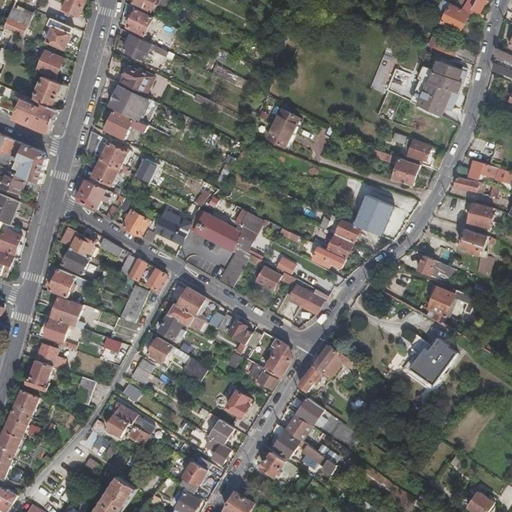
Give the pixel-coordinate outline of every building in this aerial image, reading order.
[(82,16),(88,0),(69,0),(66,9),(70,11),(68,14),(72,16),(73,12),(82,16)] [(152,11),(157,0),(135,0),(135,2),(152,11)] [(487,0),(477,0),(474,7),(482,11),(487,0)] [(9,22),(28,31),(37,10),(37,9),(18,1),(9,22)] [(461,32),(472,12),(453,2),(443,22),(447,25),(446,27),(457,32),(459,30),(461,32)] [(170,24),(166,21),(139,8),(130,26),(147,34),(154,19),(169,26),(170,24)] [(73,34),(76,27),(53,17),(50,24),(55,26),(73,34)] [(25,39),(25,38),(28,31),(9,22),(8,26),(5,31),(14,35),(12,40),(6,54),(0,51),(0,61),(7,65),(9,60),(18,36),(25,39)] [(178,34),(180,28),(170,24),(169,26),(168,29),(178,34)] [(67,49),(73,34),(55,26),(49,41),(67,49)] [(14,35),(5,31),(0,28),(0,39),(1,40),(3,36),(12,40),(14,35)] [(146,60),(152,48),(155,43),(131,32),(129,38),(131,39),(126,50),(146,60)] [(428,44),(437,48),(441,38),(433,34),(428,44)] [(459,45),(441,38),(437,48),(455,55),(459,45)] [(169,56),(171,51),(155,43),(152,48),(169,56)] [(511,54),(498,47),(496,54),(511,62),(511,54)] [(66,58),(47,50),(39,69),(58,77),(66,58)] [(439,72),(458,80),(463,69),(443,61),(439,71),(439,72)] [(511,70),(495,62),(494,68),(511,78),(511,70)] [(213,73),(243,89),(248,81),(218,65),(213,73)] [(125,74),(121,82),(124,84),(143,93),(146,95),(147,95),(156,76),(146,71),(145,73),(131,66),(127,75),(125,74)] [(426,66),(422,78),(430,81),(434,83),(438,72),(439,72),(439,71),(426,66)] [(462,81),(458,80),(439,72),(438,72),(434,83),(453,90),(458,92),(462,81)] [(56,107),(65,84),(47,77),(45,83),(43,82),(38,94),(40,95),(38,99),(47,103),(56,107)] [(430,81),(423,79),(414,101),(421,105),(430,81)] [(444,116),(447,108),(453,90),(434,83),(430,81),(421,105),(444,116)] [(143,93),(124,84),(115,101),(134,111),(142,96),(143,93)] [(24,93),(27,94),(28,91),(23,89),(23,87),(19,85),(17,90),(18,91),(24,93)] [(451,110),(458,92),(453,90),(447,108),(451,110)] [(223,105),(200,94),(198,99),(220,110),(223,105)] [(156,100),(147,95),(146,95),(145,97),(145,99),(154,103),(156,100)] [(511,103),(498,96),(492,106),(509,114),(511,108),(511,103)] [(52,132),(61,109),(56,107),(47,103),(45,108),(26,100),(18,118),(52,132)] [(159,108),(161,102),(156,100),(154,103),(153,105),(159,108)] [(444,116),(421,105),(420,107),(444,116)] [(143,121),(117,108),(108,128),(126,138),(133,124),(146,131),(149,124),(143,121)] [(302,117),(285,109),(279,121),(276,120),(275,122),(278,124),(271,138),(287,146),(302,117)] [(149,124),(156,127),(159,121),(147,115),(143,121),(149,124)] [(18,169),(17,172),(29,177),(42,183),(50,158),(46,151),(0,131),(0,161),(12,167),(18,169)] [(405,143),(407,135),(396,131),(393,138),(405,143)] [(432,146),(414,140),(409,154),(414,156),(414,158),(426,163),(432,146)] [(111,143),(103,158),(121,167),(122,167),(131,148),(119,142),(117,146),(111,143)] [(511,162),(511,158),(511,147),(497,143),(493,157),(511,162)] [(396,162),(398,155),(379,149),(376,156),(396,162)] [(416,185),(423,164),(402,157),(395,179),(416,185)] [(121,167),(103,158),(95,175),(112,184),(121,167)] [(511,171),(508,169),(476,159),(471,176),(482,179),(484,173),(500,177),(499,179),(511,183),(511,180),(511,171)] [(216,185),(221,188),(224,183),(230,171),(233,166),(229,163),(216,185)] [(139,176),(144,178),(149,180),(150,176),(152,173),(143,168),(139,176)] [(22,194),(29,177),(17,172),(13,171),(6,188),(22,194)] [(133,172),(130,177),(142,183),(144,178),(139,176),(133,172)] [(460,175),(457,186),(477,192),(480,181),(460,175)] [(109,188),(89,178),(81,195),(83,200),(99,208),(103,199),(108,202),(111,197),(106,194),(109,188)] [(494,186),(492,195),(498,197),(501,187),(494,186)] [(12,224),(21,201),(1,192),(0,195),(0,219),(5,221),(9,223),(12,224)] [(354,223),(383,235),(396,205),(367,192),(354,223)] [(122,204),(126,197),(121,194),(118,202),(122,204)] [(210,206),(217,207),(219,197),(212,195),(210,206)] [(205,204),(209,200),(206,197),(198,204),(202,207),(205,204)] [(494,208),(475,202),(469,222),(491,228),(495,215),(493,214),(494,208)] [(113,218),(119,207),(114,204),(108,215),(113,218)] [(169,208),(165,216),(184,225),(187,218),(169,208)] [(124,225),(142,235),(151,219),(145,215),(147,213),(144,211),(142,214),(134,209),(124,225)] [(194,222),(201,225),(208,212),(201,209),(194,222)] [(240,246),(241,244),(247,232),(208,212),(201,225),(240,246)] [(158,229),(183,242),(190,228),(184,225),(165,216),(158,229)] [(190,228),(194,222),(187,218),(184,225),(190,228)] [(338,234),(356,242),(363,227),(345,219),(338,234)] [(19,233),(21,228),(12,224),(9,223),(7,228),(19,233)] [(222,278),(235,286),(250,259),(253,253),(240,246),(201,225),(198,230),(237,251),(237,253),(222,278)] [(253,250),(262,234),(249,227),(247,232),(241,244),(253,250)] [(24,235),(19,233),(7,228),(0,246),(0,247),(16,254),(24,235)] [(144,236),(149,239),(154,230),(149,228),(144,236)] [(298,242),(300,236),(283,228),(280,234),(298,242)] [(465,242),(463,248),(481,255),(483,250),(486,251),(491,237),(467,228),(462,241),(465,242)] [(69,230),(63,240),(74,245),(89,253),(94,244),(96,244),(99,239),(93,236),(91,238),(88,236),(87,239),(69,230)] [(331,250),(348,258),(356,242),(338,234),(331,250)] [(124,247),(105,236),(101,245),(120,255),(124,247)] [(89,253),(74,245),(65,263),(84,272),(93,255),(89,253)] [(345,267),(348,258),(331,250),(323,246),(317,260),(330,266),(332,261),(345,267)] [(0,271),(9,275),(15,257),(0,251),(0,271)] [(257,263),(261,257),(253,253),(250,259),(257,263)] [(149,262),(140,256),(138,259),(131,255),(122,270),(139,280),(149,262)] [(439,260),(427,255),(420,270),(433,276),(436,270),(439,260)] [(189,256),(186,262),(196,267),(199,261),(189,256)] [(98,280),(107,263),(102,260),(101,263),(94,278),(98,280)] [(457,268),(439,260),(436,270),(438,271),(453,277),(457,268)] [(282,277),(294,283),(297,277),(286,271),(284,274),(267,265),(258,280),(275,290),(282,277)] [(89,280),(60,267),(51,287),(70,296),(76,282),(86,286),(89,280)] [(167,272),(158,267),(148,285),(153,287),(159,290),(167,272)] [(169,277),(167,272),(159,290),(161,291),(169,277)] [(89,280),(86,286),(94,289),(97,283),(89,280)] [(137,283),(130,298),(145,305),(151,290),(137,283)] [(327,301),(330,295),(318,289),(316,293),(299,284),(291,299),(318,312),(325,300),(327,301)] [(208,296),(191,286),(181,304),(198,314),(208,296)] [(434,312),(431,319),(445,327),(458,296),(441,290),(433,311),(434,312)] [(460,291),(458,296),(472,302),(475,297),(460,291)] [(85,303),(62,295),(55,317),(73,323),(85,328),(86,322),(80,319),(85,303)] [(145,305),(130,298),(122,316),(137,322),(145,305)] [(198,314),(181,304),(176,302),(170,313),(185,321),(200,330),(206,319),(198,314)] [(100,308),(87,304),(86,309),(98,313),(100,308)] [(214,312),(210,324),(229,331),(233,319),(214,312)] [(185,321),(170,313),(161,329),(175,338),(179,331),(184,335),(187,328),(183,326),(185,321)] [(73,323),(55,317),(51,326),(46,325),(44,333),(67,340),(73,323)] [(240,319),(232,334),(245,341),(248,343),(254,333),(246,328),(247,324),(240,319)] [(127,341),(130,334),(114,328),(111,335),(127,341)] [(175,345),(159,335),(149,352),(164,362),(175,345)] [(220,341),(211,336),(209,339),(218,344),(220,341)] [(105,347),(120,352),(123,342),(109,337),(105,347)] [(291,345),(280,338),(276,344),(280,347),(268,368),(283,377),(294,359),(291,345)] [(452,350),(453,349),(444,341),(436,350),(424,339),(415,350),(419,353),(405,369),(410,373),(413,370),(429,383),(434,377),(440,382),(460,358),(452,350)] [(248,343),(245,341),(238,351),(242,354),(248,343)] [(45,343),(39,359),(56,365),(62,367),(65,364),(67,357),(57,354),(59,347),(45,343)] [(338,351),(330,346),(301,384),(309,390),(322,373),(329,364),(337,353),(338,351)] [(118,362),(120,355),(103,348),(100,356),(118,362)] [(186,358),(189,353),(180,348),(178,352),(186,358)] [(343,355),(338,351),(337,353),(346,360),(348,357),(344,353),(343,355)] [(237,368),(243,357),(234,352),(228,363),(237,368)] [(201,382),(210,368),(191,356),(182,370),(201,382)] [(257,370),(261,364),(248,357),(245,363),(257,370)] [(355,362),(348,357),(346,360),(344,362),(351,367),(355,362)] [(144,358),(140,364),(149,370),(153,364),(144,358)] [(56,365),(39,359),(33,375),(32,374),(29,383),(48,390),(51,381),(50,380),(56,365)] [(149,370),(140,364),(132,375),(145,384),(152,372),(149,370)] [(283,377),(268,368),(261,364),(257,370),(255,375),(261,379),(260,380),(274,388),(280,378),(281,379),(283,377)] [(329,364),(322,373),(329,377),(335,368),(329,364)] [(90,403),(98,381),(84,375),(76,399),(90,403)] [(143,390),(131,382),(124,391),(137,400),(143,390)] [(343,404),(346,400),(328,386),(325,390),(343,404)] [(57,393),(65,395),(67,390),(59,387),(57,393)] [(23,389),(0,443),(0,473),(7,477),(42,396),(23,389)] [(251,396),(241,389),(230,407),(245,416),(251,405),(248,402),(251,396)] [(313,399),(310,398),(300,413),(316,424),(326,409),(313,399)] [(120,401),(114,410),(118,413),(132,421),(138,425),(151,433),(156,426),(140,415),(140,414),(120,401)] [(211,410),(204,406),(202,411),(208,415),(211,410)] [(214,419),(217,414),(211,410),(208,415),(214,419)] [(132,421),(118,413),(110,427),(123,436),(132,421)] [(314,426),(299,414),(288,428),(300,437),(304,440),(314,426)] [(46,419),(41,417),(35,431),(39,434),(46,419)] [(105,422),(99,418),(92,428),(95,430),(101,433),(104,435),(108,430),(105,422)] [(226,444),(237,427),(223,418),(213,435),(214,436),(226,444)] [(288,428),(279,422),(274,429),(283,436),(275,448),(290,458),(299,447),(325,466),(323,469),(333,476),(339,468),(338,468),(340,465),(304,440),(300,437),(298,438),(287,431),(288,428)] [(333,435),(347,444),(355,433),(341,424),(333,435)] [(145,443),(151,433),(138,425),(132,435),(145,443)] [(101,433),(95,430),(88,441),(94,445),(101,433)] [(111,440),(105,436),(99,447),(104,450),(111,440)] [(217,454),(215,458),(224,464),(234,449),(226,444),(214,436),(208,447),(217,454)] [(116,458),(123,447),(117,443),(110,454),(116,458)] [(293,475),(298,468),(275,451),(264,466),(277,476),(280,473),(281,475),(283,473),(287,476),(290,472),(293,475)] [(457,467),(465,456),(461,453),(453,463),(457,467)] [(198,461),(210,469),(214,463),(203,456),(198,461)] [(98,470),(102,464),(92,457),(88,463),(98,470)] [(135,468),(140,460),(136,457),(131,465),(135,468)] [(195,493),(210,469),(198,461),(196,460),(181,484),(195,493)] [(159,470),(153,466),(147,476),(152,480),(159,470)] [(161,486),(168,476),(163,473),(157,483),(161,486)] [(121,475),(96,511),(123,511),(140,488),(121,475)] [(70,500),(78,487),(71,483),(63,495),(70,500)] [(14,502),(20,494),(10,488),(8,492),(2,488),(0,490),(0,491),(4,495),(14,502)] [(77,505),(84,494),(78,490),(72,501),(77,505)] [(238,490),(226,509),(230,511),(251,511),(257,503),(238,490)] [(186,511),(195,511),(202,501),(187,491),(178,506),(186,511)] [(143,492),(136,505),(142,509),(150,496),(143,492)] [(162,496),(158,492),(150,501),(154,505),(162,496)] [(477,511),(488,511),(495,502),(480,492),(470,507),(477,511)] [(51,511),(36,502),(29,511),(51,511)]
